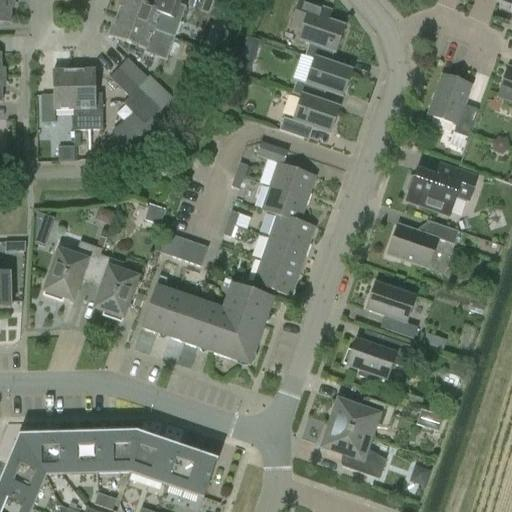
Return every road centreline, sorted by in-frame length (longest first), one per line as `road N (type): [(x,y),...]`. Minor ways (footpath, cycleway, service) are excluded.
road 1 (residential): [(0,387),(107,384),(274,439)]
road 2 (residential): [(274,439),(364,172)]
road 3 (residential): [(203,233),(235,142),(255,134),(364,172)]
road 4 (residential): [(364,172),(398,73),(388,40)]
